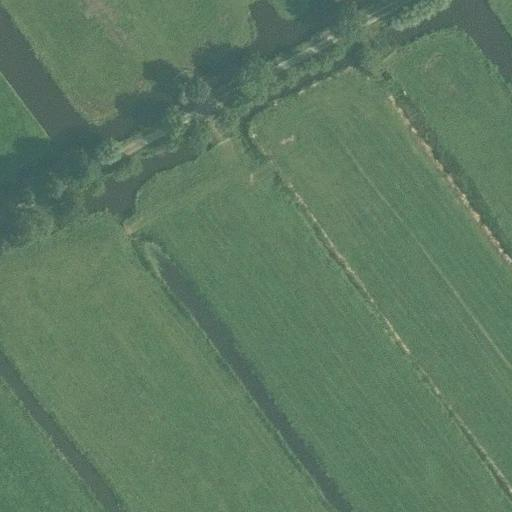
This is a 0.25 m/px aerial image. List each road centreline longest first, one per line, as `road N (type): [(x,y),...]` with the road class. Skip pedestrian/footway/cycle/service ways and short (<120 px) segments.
road 1 (track): [(0,227),(403,0)]
road 2 (track): [(207,109),(127,0)]
